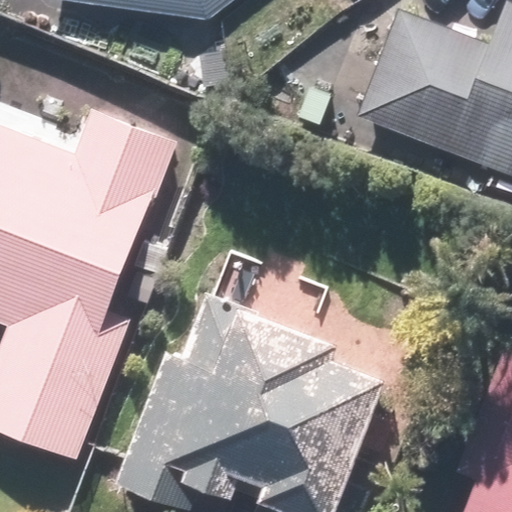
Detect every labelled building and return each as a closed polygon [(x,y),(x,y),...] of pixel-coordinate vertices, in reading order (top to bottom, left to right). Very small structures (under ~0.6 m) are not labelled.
[(104,0),(223,19),(244,0),(104,0)] [(412,4),(369,111),(511,168),(511,26),(506,41),(412,4)] [(128,304),(189,131),(99,99),(85,139),(0,109),(0,310),(24,319),(0,386),(0,423),(92,456),(144,310),(128,304)] [(365,339),(219,290),(196,350),(176,343),(125,480),(203,509),(214,478),(276,501),(272,511),(371,511),(420,380),(358,357),(365,339)] [(511,511),(511,339),(462,455),(490,467),(470,511),(511,511)]
